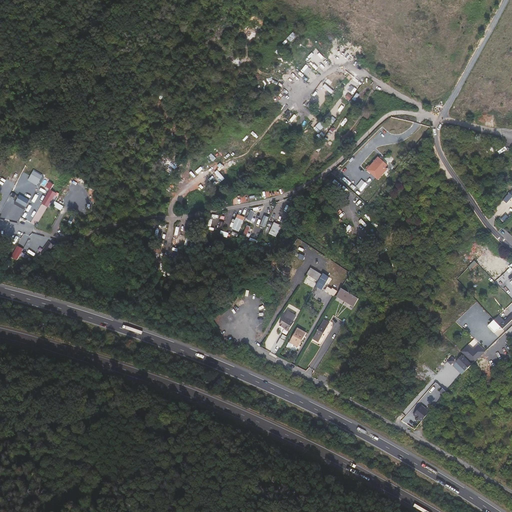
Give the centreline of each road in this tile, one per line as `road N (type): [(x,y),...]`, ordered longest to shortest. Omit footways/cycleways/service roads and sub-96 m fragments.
road 1 (trunk): [(493,511),(384,445),(248,377),(0,291)]
road 2 (trunk): [(0,332),(189,391),(431,511)]
road 3 (unclassified): [(31,270),(99,233),(296,189),(322,177),(389,113),(431,112)]
road 4 (unclassified): [(511,493),(257,346)]
road 5 (track): [(0,377),(50,394),(120,395),(166,406)]
road 6 (unclassified): [(511,247),(440,153),(433,137),(438,116)]
road 7 (unclassified): [(438,116),(499,0)]
